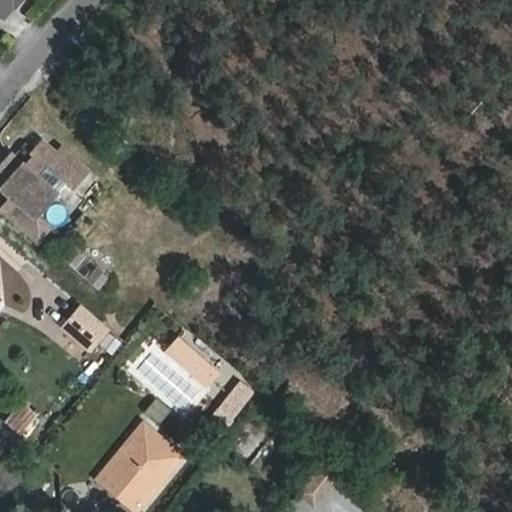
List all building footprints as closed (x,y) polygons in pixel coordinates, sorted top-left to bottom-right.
[(25,164),(18,172),(4,160),(0,165),(0,183),(2,185),(0,187),(0,204),(31,229),(59,195),(66,201),(82,181),(55,158),(51,163),(34,149),(23,162),(25,164)] [(99,288),(108,275),(69,248),(60,261),(99,288)] [(106,328),(79,308),(63,330),(91,350),(106,328)] [(188,331),(203,344),(206,341),(191,327),(188,331)] [(97,345),(112,354),(122,339),(108,329),(97,345)] [(196,352),(203,344),(188,331),(182,338),(178,335),(165,351),(205,388),(219,372),(196,352)] [(241,380),(236,387),(245,403),(254,392),(241,380)] [(245,403),(236,387),(218,409),(232,420),(245,403)] [(135,510),(180,455),(143,425),(98,480),(135,510)] [(308,511),(328,488),(313,475),(289,505),(298,511),(308,511)]
